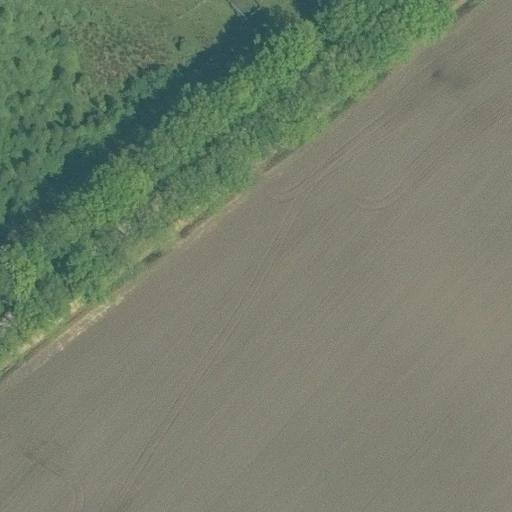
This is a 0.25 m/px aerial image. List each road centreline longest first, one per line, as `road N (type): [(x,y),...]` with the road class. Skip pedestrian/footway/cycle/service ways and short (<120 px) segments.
road 1 (unclassified): [(0,328),(313,74)]
road 2 (track): [(313,74),(408,0)]
